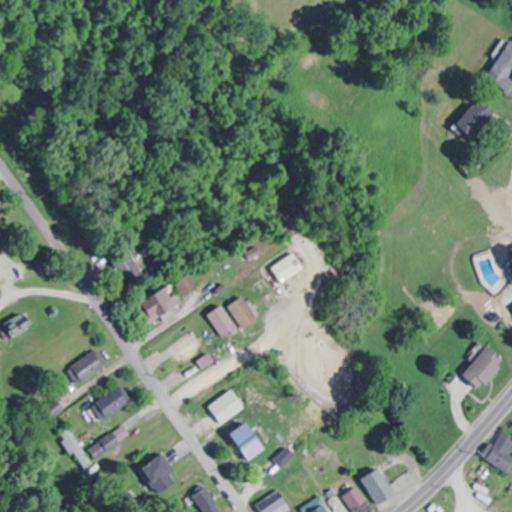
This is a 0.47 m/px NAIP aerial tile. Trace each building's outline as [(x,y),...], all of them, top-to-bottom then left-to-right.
[(474,136),(498,111),(483,96),(458,121),(474,136)] [(106,260),(122,283),(139,272),(124,248),(106,260)] [(511,268),(511,249),(503,253),(509,269),(511,268)] [(269,267),(279,282),(302,266),(291,251),(269,267)] [(141,301),(156,324),(178,309),(163,286),(141,301)] [(244,328),(257,317),(241,295),(227,305),(244,328)] [(237,329),(223,304),(206,313),(220,338),(237,329)] [(482,389),(508,361),(490,345),(464,372),(482,389)] [(104,370),(96,352),(65,366),(73,384),(104,370)] [(91,406),(105,420),(128,398),(114,384),(91,406)] [(223,427),(235,452),(255,442),(243,417),(223,427)] [(129,435),(122,424),(87,448),(94,458),(129,435)] [(80,469),(91,461),(68,427),(57,435),(80,469)] [(511,432),(500,432),(500,441),(486,441),(486,465),(511,465),(511,432)] [(296,454),(289,447),(275,460),(282,467),(296,454)] [(173,471),(163,454),(142,465),(157,492),(168,486),(162,476),(173,471)] [(396,489),(375,470),(363,484),(384,502),(396,489)] [(257,503),(261,511),(275,511),(289,505),(281,490),(257,503)] [(345,496),(355,511),(367,511),(353,491),(345,496)] [(320,506),(317,501),(304,508),(305,511),(331,511),(327,503),(320,506)]
